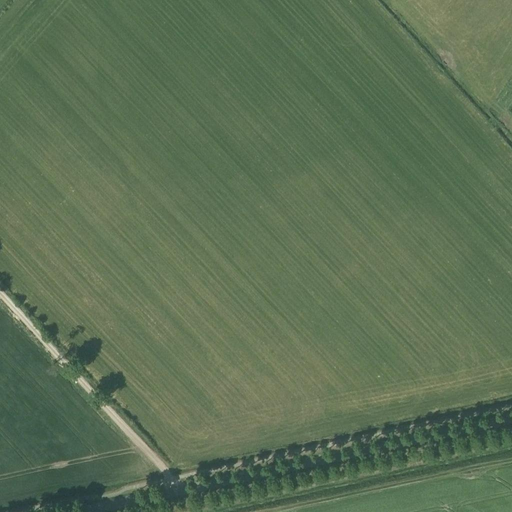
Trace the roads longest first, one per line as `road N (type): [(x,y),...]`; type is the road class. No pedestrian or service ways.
road 1 (tertiary): [(77,511),(511,420)]
road 2 (track): [(172,479),(0,294)]
